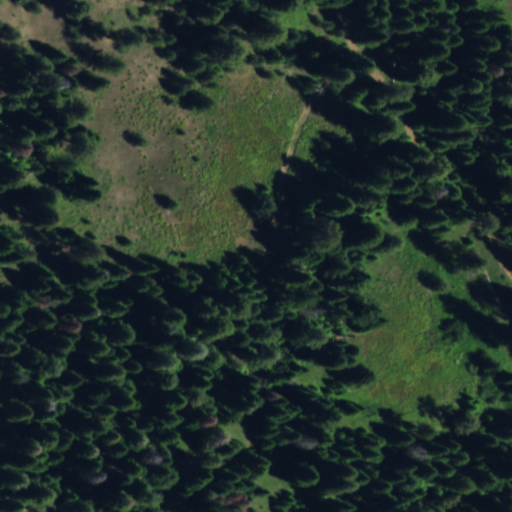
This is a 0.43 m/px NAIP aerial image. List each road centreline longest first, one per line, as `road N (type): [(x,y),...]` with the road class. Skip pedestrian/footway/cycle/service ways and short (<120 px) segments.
road 1 (track): [(343,24),(306,55),(242,381),(239,511)]
road 2 (track): [(511,280),(343,24),(335,0)]
